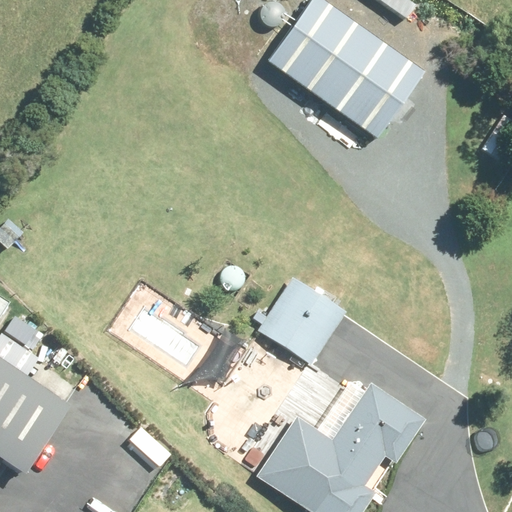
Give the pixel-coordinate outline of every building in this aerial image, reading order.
[(313,0),(290,34),(265,66),(374,146),(423,79),(314,0),(313,0)] [(259,28),(261,30),(274,34),(277,33),(279,32),(281,31),(283,29),(285,27),(287,25),(288,23),(288,20),(289,18),(288,15),(288,13),(287,10),(286,8),(284,6),(282,4),(280,3),(278,2),(275,1),(273,1),(270,1),(268,1),(265,2),(263,3),(261,5),(259,7),(258,9),(257,11),(256,13),(255,16),(255,19),(256,21),(257,24),(258,26),(259,28)] [(511,143),(511,124),(503,119),(481,153),(499,164),(511,143)] [(25,234),(6,217),(0,224),(0,262),(0,263),(25,234)] [(238,295),(240,294),(235,302),(251,313),(266,291),(249,280),(249,279),(249,277),(248,274),(247,272),(246,270),(244,268),(242,266),(240,265),(238,264),(235,264),(233,264),(230,264),(228,265),(226,266),(224,267),(222,269),(220,271),(219,273),(218,276),(218,278),(218,281),(218,283),(219,286),(220,288),(222,290),(224,292),(226,293),(228,294),(230,295),(233,295),(235,295),(238,295)] [(261,327),(256,334),(310,369),(346,315),(292,280),(265,320),(257,314),(252,321),(261,327)] [(0,462),(22,478),(70,407),(0,360),(0,462)] [(296,419),(255,479),(304,511),(363,511),(374,496),(363,489),(383,459),(394,467),(425,422),(369,385),(331,442),(296,419)]
